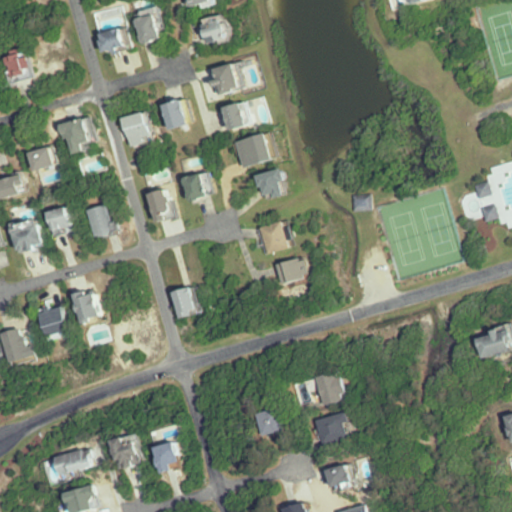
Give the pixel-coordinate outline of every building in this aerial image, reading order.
[(169,37),(164,6),(138,11),(143,41),(169,37)] [(238,36),(231,13),(206,20),(213,43),(238,36)] [(133,48),(129,25),(103,30),(107,52),(133,48)] [(31,50),(5,57),(12,82),(38,75),(31,50)] [(248,87),(242,60),(215,66),(222,93),(248,87)] [(168,103),(175,127),(197,121),(190,97),(168,103)] [(236,127),(257,122),(250,100),(230,106),(236,127)] [(133,144),(159,139),(153,110),(128,115),(133,144)] [(66,122),(69,137),(74,136),(78,153),(97,148),(90,116),(66,122)] [(279,157),(271,131),(241,140),(248,166),(279,157)] [(38,169),(62,164),(58,145),(33,150),(38,169)] [(294,191),(287,167),(265,174),(272,198),(294,191)] [(196,200),(220,193),(213,169),(189,176),(196,200)] [(32,190),(27,173),(2,179),(6,197),(32,190)] [(505,219),(498,183),(483,186),(491,222),(505,219)] [(158,221),(182,215),(176,187),(152,192),(158,221)] [(375,196),(359,196),(359,211),(375,211),(375,196)] [(100,236),(119,231),(111,202),(92,207),(100,236)] [(58,228),(77,224),(72,205),(53,210),(58,228)] [(48,244),(40,216),(15,223),(23,251),(48,244)] [(263,227),(271,252),(295,245),(287,219),(263,227)] [(0,254),(13,251),(6,224),(0,225),(0,254)] [(286,285),(312,277),(306,256),(280,265),(286,285)] [(188,318),(207,310),(196,284),(177,292),(188,318)] [(79,293),(88,321),(108,314),(101,291),(93,294),(92,289),(79,293)] [(75,328),(66,302),(40,310),(49,337),(75,328)] [(511,325),(481,333),(487,357),(511,350),(511,325)] [(39,352),(37,345),(32,346),(29,333),(25,334),(23,327),(6,331),(14,359),(39,352)] [(332,406),(357,402),(351,372),(327,376),(332,406)] [(287,406),(265,413),(272,436),(294,429),(287,406)] [(326,420),(333,445),(359,438),(352,413),(326,420)] [(155,463),(148,434),(123,440),(131,469),(155,463)] [(167,448),(174,472),(198,464),(191,440),(167,448)] [(110,470),(105,448),(65,457),(71,479),(110,470)] [(337,484),(368,484),(368,466),(337,466),(337,484)] [(84,505),(86,511),(96,511),(118,504),(110,482),(76,495),(80,506),(84,505)] [(321,511),(316,500),(296,511),(321,511)]
